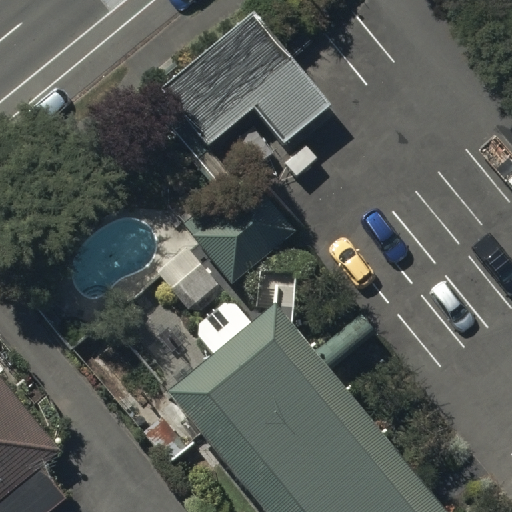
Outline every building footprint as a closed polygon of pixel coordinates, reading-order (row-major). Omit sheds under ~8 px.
[(256,24),(163,99),(211,158),(257,121),(284,155),(332,117),(288,64),(256,24)] [(255,194),(194,245),(233,292),(294,241),(255,194)] [(435,511),(281,323),(171,412),(252,511),(435,511)] [(0,507),(40,475),(60,458),(0,384),(0,507)] [(40,475),(0,507),(0,511),(53,511),(63,504),(40,475)]
